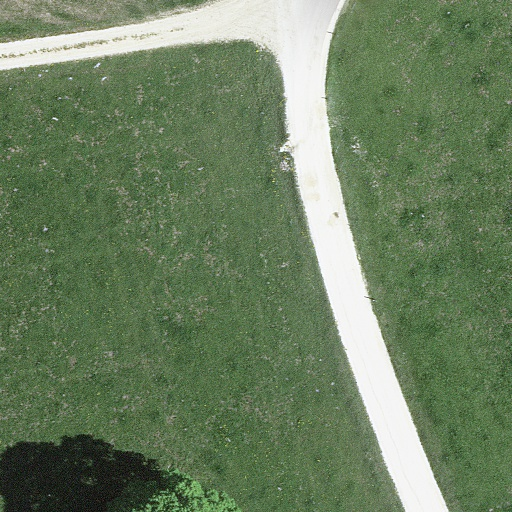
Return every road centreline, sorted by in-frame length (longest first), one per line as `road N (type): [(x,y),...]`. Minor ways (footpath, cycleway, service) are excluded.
road 1 (unclassified): [(427,511),(338,260),(308,143),(287,6)]
road 2 (track): [(287,6),(0,62)]
